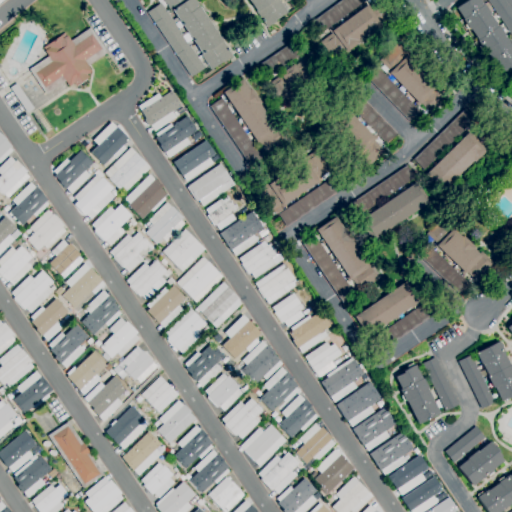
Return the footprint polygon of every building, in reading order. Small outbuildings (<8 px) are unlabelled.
[(210,70),(200,56),(202,55),(171,11),(171,12),(163,0),(193,0),(231,54),(228,56),(229,57),(210,70)] [(265,26),(255,12),(256,11),(248,0),(279,0),(288,12),(269,25),(268,24),(265,26)] [(364,0),(321,32),(313,21),(341,0),(364,0)] [(333,60),(320,42),(332,33),(331,31),(366,5),(367,7),(376,0),(378,0),(392,17),(381,25),(381,26),(346,52),(345,51),(333,60)] [(511,39),(511,46),(511,47),(511,48),(511,68),(510,70),(508,68),(500,74),(485,51),(484,52),(483,51),(482,52),(478,47),(480,46),(476,41),(477,40),(470,30),(469,30),(469,29),(467,31),(464,26),(465,25),(462,19),(455,8),(467,0),(479,0),(483,5),(491,15),(490,16),(497,27),(498,26),(505,37),(504,37),(508,42),(511,39)] [(511,37),(486,0),(504,0),(511,11),(511,37)] [(191,77),(146,13),(160,3),(204,68),(191,77)] [(46,95),(28,70),(48,56),(44,51),(45,51),(43,48),(64,33),(66,36),(67,35),(71,41),(89,28),(106,53),(88,66),(91,71),(86,75),(88,78),(75,86),(73,84),(69,87),(65,82),(46,95)] [(268,76),(260,64),(290,43),(298,56),(268,76)] [(430,114),(420,103),(417,106),(415,103),(417,101),(409,92),(406,95),(404,93),(407,90),(392,74),(389,77),(386,74),(389,71),(379,61),(397,43),(408,54),(406,55),(436,87),(438,85),(448,96),(430,114)] [(281,105),(267,85),(280,76),(279,74),(292,65),(294,67),(306,58),(320,78),(281,105)] [(409,122),(367,78),(377,68),(419,111),(409,122)] [(261,154),(253,142),(255,140),(222,93),(242,79),(249,90),(251,88),(260,103),(259,104),(283,139),(261,154)] [(27,113),(10,88),(16,84),(33,109),(27,113)] [(155,130),(150,123),(146,126),(137,113),(144,109),(141,104),(157,94),(160,98),(169,92),(178,105),(166,113),(170,119),(155,130)] [(386,145),(347,104),(357,94),(396,135),(386,145)] [(249,167),(208,107),(221,98),(261,158),(249,167)] [(366,169),(355,158),(359,154),(328,122),(344,106),(376,138),(373,141),(384,151),(366,169)] [(422,170),(413,160),(465,109),(474,119),(422,170)] [(45,133),(33,116),(40,111),(52,128),(45,133)] [(168,158),(164,153),(163,154),(158,146),(160,146),(154,138),(156,137),(155,134),(170,124),(171,127),(186,116),(196,131),(186,138),(189,144),(168,158)] [(100,163),(89,152),(95,146),(90,141),(109,123),(116,126),(131,141),(110,161),(106,157),(100,163)] [(441,192),(424,175),(467,133),(470,135),(479,125),(495,142),(474,163),(472,161),(441,192)] [(0,139),(6,146),(4,148),(8,152),(0,160),(0,139)] [(186,181),(182,176),(182,177),(181,176),(180,176),(174,168),(175,167),(171,161),(204,139),(214,153),(208,157),(212,163),(186,181)] [(124,193),(120,189),(119,190),(108,179),(109,178),(104,173),(130,148),(149,168),(124,193)] [(268,213),(254,192),(267,184),(268,185),(303,161),(302,159),(317,149),(331,170),(318,180),(320,183),(317,185),(315,183),(285,204),(286,206),(281,209),(279,206),(268,213)] [(71,194),(66,189),(65,190),(58,183),(60,182),(54,176),(55,175),(52,172),(65,159),(68,162),(80,151),(92,163),(84,171),(89,176),(71,194)] [(7,198),(3,194),(2,195),(0,192),(0,166),(9,157),(14,162),(15,161),(26,172),(24,174),(28,178),(7,198)] [(202,207),(198,201),(197,201),(195,202),(186,188),(187,187),(220,164),(234,184),(202,207)] [(356,218),(348,206),(406,165),(414,177),(356,218)] [(90,220),(86,215),(84,217),(73,205),(77,202),(73,198),(96,175),(100,180),(102,178),(112,188),(112,189),(116,193),(112,196),(113,197),(90,220)] [(141,219),(122,201),(147,176),(152,181),(153,179),(164,190),(163,192),(165,195),(141,219)] [(286,227),(278,215),(328,180),(336,192),(286,227)] [(372,241),(358,222),(415,182),(428,202),(372,241)] [(21,226),(9,213),(16,206),(11,201),(30,183),(34,188),(35,187),(42,193),(41,194),(47,200),(45,202),(48,205),(35,217),(32,215),(21,226)] [(219,231),(215,225),(213,226),(206,216),(208,214),(205,210),(226,195),(236,210),(231,214),(235,220),(219,231)] [(155,244),(144,233),(152,226),(147,220),(166,203),(170,208),(171,207),(182,218),(180,220),(184,224),(165,242),(161,238),(155,244)] [(109,246),(105,241),(104,242),(103,241),(102,242),(93,232),(94,232),(93,231),(94,229),(91,225),(109,207),(113,211),(119,205),(130,216),(118,227),(123,233),(109,246)] [(37,252),(26,240),(33,233),(29,228),(47,210),(52,215),(63,225),(61,227),(65,232),(46,249),(43,246),(37,252)] [(234,256),(230,250),(230,251),(219,234),(251,212),(263,229),(253,235),(257,241),(234,256)] [(359,292),(351,280),(348,282),(346,278),(347,277),(339,265),(337,266),(334,261),(336,260),(325,244),(323,246),(320,241),(322,240),(315,230),(336,216),(378,279),(359,292)] [(477,283),(466,273),(463,276),(460,273),(462,271),(447,257),(446,259),(442,256),(444,254),(437,248),(436,249),(433,247),(435,245),(425,235),(444,216),(454,225),(451,228),(461,238),(463,236),(475,248),(473,249),(479,254),(481,252),(494,264),(477,283)] [(181,272),(161,252),(184,230),(204,250),(181,272)] [(128,273),(123,268),(122,268),(112,258),(112,257),(108,253),(127,235),(131,239),(137,232),(148,244),(137,254),(142,259),(128,273)] [(342,304),(302,244),(314,236),(354,296),(342,304)] [(63,278),(59,275),(48,264),(55,257),(50,252),(62,240),(67,246),(69,244),(80,254),(78,256),(81,260),(63,278)] [(459,295),(416,253),(426,243),(469,285),(459,295)] [(254,279),(250,273),(247,275),(240,264),(241,264),(238,259),(259,244),(262,249),(270,244),(277,254),(271,258),(275,264),(254,279)] [(12,285),(8,281),(6,282),(3,279),(2,279),(0,276),(0,259),(11,248),(15,251),(20,246),(31,258),(26,263),(30,268),(12,285)] [(195,303),(176,283),(202,257),(221,277),(195,303)] [(145,301),(140,296),(139,297),(128,286),(129,286),(125,281),(144,263),(148,267),(155,260),(166,271),(160,277),(164,282),(145,301)] [(268,305),(254,284),(283,264),(297,285),(268,305)] [(71,307),(60,296),(69,288),(64,283),(83,265),(87,270),(88,269),(99,280),(98,281),(102,285),(84,303),(80,299),(71,307)] [(30,314),(25,309),(24,310),(12,299),(14,297),(10,293),(29,275),(32,279),(41,271),(52,282),(47,287),(52,292),(30,314)] [(370,334),(366,329),(363,331),(353,317),(411,277),(425,297),(414,304),(415,305),(411,308),(410,307),(397,316),(398,318),(394,320),(393,318),(370,334)] [(215,328),(196,308),(222,283),(237,299),(239,305),(215,328)] [(163,329),(146,311),(148,309),(145,306),(164,287),(167,291),(172,286),(185,298),(177,306),(181,310),(163,329)] [(93,335),(80,322),(89,314),(84,309),(102,291),(108,296),(109,295),(114,301),(113,303),(119,310),(117,312),(120,314),(107,327),(105,324),(93,335)] [(287,327),(283,322),(281,324),(274,313),(274,312),(271,308),(292,293),(303,309),(299,311),(302,317),(287,327)] [(49,340),(44,335),(43,335),(42,334),(41,335),(33,327),(34,326),(33,325),(35,323),(31,318),(49,301),(53,305),(56,302),(66,313),(55,324),(60,329),(49,340)] [(380,350),(372,339),(426,302),(434,314),(380,350)] [(182,355),(176,349),(175,350),(166,341),(167,340),(166,338),(168,337),(164,333),(189,309),(193,313),(193,312),(204,324),(196,332),(200,337),(182,355)] [(301,354),(297,348),(296,349),(291,341),(292,341),(287,333),(291,331),(289,328),(308,316),(310,318),(319,312),(329,326),(323,330),(327,336),(301,354)] [(232,356),(221,345),(227,339),(222,334),(241,316),(261,336),(242,354),(238,350),(232,356)] [(110,359),(99,347),(113,334),(108,330),(120,318),(125,323),(126,322),(137,333),(135,335),(138,339),(120,357),(116,353),(110,359)] [(0,323),(1,325),(3,323),(13,335),(11,337),(15,341),(0,353),(0,323)] [(66,369),(61,363),(59,365),(53,358),(54,357),(48,351),(51,349),(47,345),(60,333),(64,336),(75,325),(88,337),(79,346),(84,351),(66,369)] [(253,385),(239,371),(245,365),(241,361),(261,341),(265,346),(266,345),(273,352),(272,353),(279,361),(278,362),(281,364),(265,380),(262,377),(253,385)] [(318,378),(303,357),(325,342),(329,347),(333,344),(340,354),(331,361),(334,367),(318,378)] [(504,403),(502,401),(500,402),(493,388),(492,388),(486,377),(487,376),(481,365),(475,354),(498,342),(498,343),(500,342),(503,347),(501,348),(504,353),(503,354),(509,365),(510,365),(510,366),(511,365),(511,367),(511,395),(508,398),(509,401),(504,403)] [(201,387),(196,382),(195,383),(189,376),(190,375),(184,369),(186,367),(184,364),(197,352),(199,355),(211,344),(223,356),(215,364),(220,369),(201,387)] [(9,388),(5,383),(2,386),(0,383),(0,366),(1,366),(0,364),(0,358),(16,345),(20,350),(21,350),(31,361),(29,363),(33,367),(9,388)] [(140,383),(135,379),(134,381),(123,370),(126,367),(122,362),(137,347),(141,352),(142,351),(153,362),(152,363),(156,367),(140,383)] [(83,396),(66,377),(68,376),(66,374),(73,367),(75,369),(93,352),(105,366),(95,375),(100,380),(83,396)] [(238,361),(234,357),(239,352),(243,356),(238,361)] [(481,409),(457,362),(470,355),(494,403),(481,409)] [(333,403),(319,383),(327,378),(325,376),(351,358),(363,375),(352,382),(356,388),(333,403)] [(445,411),(421,364),(434,358),(458,405),(445,411)] [(418,426),(406,402),(405,402),(404,401),(403,402),(400,397),(402,396),(399,390),(400,389),(394,378),(398,376),(397,373),(407,367),(406,366),(411,363),(413,366),(414,365),(421,379),(423,378),(429,390),(427,391),(439,415),(418,426)] [(271,412),(258,399),(267,391),(262,386),(280,368),(285,373),(286,372),(292,378),(290,380),(297,386),(295,388),(298,390),(285,403),(282,401),(271,412)] [(23,414),(12,400),(20,394),(15,388),(35,372),(40,377),(40,376),(52,390),(47,394),(49,397),(34,409),(32,407),(23,414)] [(223,411),(219,407),(217,408),(216,407),(216,408),(206,398),(207,397),(206,397),(207,396),(203,391),(222,373),(226,378),(227,376),(238,387),(237,389),(241,394),(223,411)] [(102,422),(91,410),(93,409),(83,399),(100,383),(103,387),(114,376),(120,383),(119,384),(125,391),(117,399),(121,404),(102,422)] [(158,414),(140,395),(159,377),(177,395),(158,414)] [(351,427),(347,422),(346,422),(335,405),(368,382),(380,399),(369,407),(373,412),(351,427)] [(290,438),(277,426),(285,418),(280,413),(298,395),(303,400),(304,399),(310,406),(308,408),(314,414),(314,415),(316,417),(302,432),(299,429),(290,438)] [(241,439),(236,435),(234,436),(223,425),(224,424),(221,420),(239,402),(242,406),(250,399),(261,411),(254,417),(259,422),(241,439)] [(0,437),(0,401),(1,401),(4,405),(6,404),(16,416),(8,422),(12,427),(0,437)] [(169,444),(156,431),(163,425),(158,420),(177,401),(182,406),(183,405),(190,412),(189,413),(194,419),(169,444)] [(122,450),(104,432),(130,407),(141,418),(136,424),(142,430),(122,450)] [(367,452),(363,446),(362,446),(351,430),(384,407),(395,424),(384,431),(388,437),(367,452)] [(83,489),(47,436),(67,422),(103,475),(83,489)] [(305,464),(294,453),(303,445),(298,439),(314,424),(319,429),(321,427),(331,438),(330,440),(334,444),(316,462),(312,458),(305,464)] [(258,467),(239,447),(258,428),(262,432),(269,425),(285,441),(258,467)] [(185,469),(172,456),(181,448),(176,444),(195,426),(199,430),(200,430),(206,436),(205,437),(211,443),(210,445),(212,448),(200,459),(198,457),(185,469)] [(453,463),(444,452),(475,427),(484,438),(453,463)] [(138,476),(133,471),(132,471),(121,458),(148,432),(160,444),(155,449),(160,455),(138,476)] [(384,476),(380,471),(379,471),(368,454),(401,432),(412,449),(402,456),(405,462),(384,476)] [(13,472),(9,467),(8,467),(0,457),(1,457),(0,455),(0,449),(16,436),(20,440),(24,437),(33,447),(28,450),(33,455),(13,472)] [(472,487),(457,468),(467,459),(466,459),(476,450),(477,452),(489,442),(491,444),(493,442),(497,447),(495,448),(498,452),(496,454),(502,462),(492,470),(493,471),(492,472),(493,473),(488,477),(487,475),(483,479),(482,478),(472,487)] [(201,494),(188,481),(197,472),(193,468),(212,450),(216,455),(216,454),(223,460),(222,461),(228,468),(226,469),(228,472),(215,484),(213,482),(201,494)] [(333,489),(329,486),(327,488),(316,476),(318,475),(313,470),(333,451),(352,471),(333,489)] [(277,495),(272,490),(270,491),(259,480),(261,478),(257,474),(275,456),(279,460),(286,453),(298,464),(290,472),(295,476),(277,495)] [(27,498),(23,493),(22,494),(16,486),(17,485),(12,479),(14,477),(13,475),(29,461),(31,463),(39,456),(51,470),(40,479),(44,484),(27,498)] [(430,477),(420,457),(385,473),(396,494),(430,477)] [(158,499),(153,494),(151,495),(142,486),(144,485),(140,481),(158,463),(162,467),(163,466),(172,475),(169,478),(174,483),(158,499)] [(499,511),(486,511),(476,498),(477,497),(476,496),(481,492),(482,494),(487,490),(488,491),(498,483),(499,482),(497,480),(502,477),(503,479),(508,475),(509,476),(511,473),(511,503),(501,511),(499,511)] [(106,511),(92,511),(83,502),(88,498),(84,494),(104,477),(108,482),(109,480),(121,494),(119,495),(122,499),(106,511)] [(348,511),(335,511),(331,507),(339,500),(334,495),(353,477),(372,497),(355,511),(351,511),(350,511),(348,511)] [(419,511),(444,496),(431,477),(399,498),(407,511),(419,511)] [(226,511),(223,511),(207,495),(225,478),(230,482),(231,482),(240,491),(239,492),(243,495),(226,511)] [(302,511),(281,511),(282,510),(276,504),(278,502),(275,499),(289,487),(291,490),(303,478),(315,491),(311,496),(315,501),(302,511)] [(185,511),(158,511),(155,508),(156,506),(154,504),(172,488),(173,490),(182,482),(194,495),(186,503),(191,507),(185,511)] [(56,511),(38,511),(33,506),(34,506),(31,501),(50,485),(53,490),(59,485),(67,495),(58,502),(62,507),(56,511)] [(453,511),(456,511),(448,497),(423,511),(453,511)] [(232,511),(243,501),(254,511),(232,511)] [(0,511),(0,502),(4,507),(5,506),(10,511),(0,511)] [(112,511),(123,503),(128,508),(129,508),(132,511),(112,511)]
